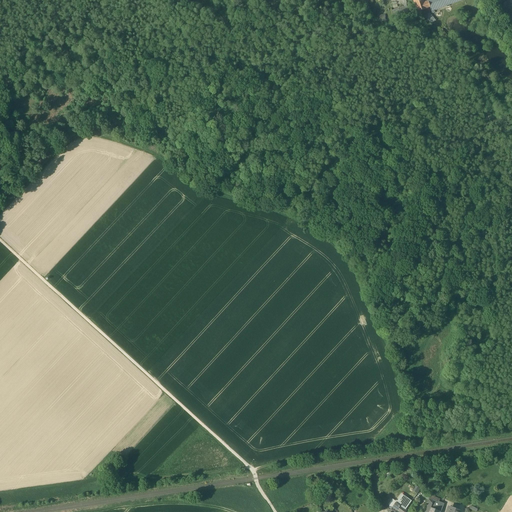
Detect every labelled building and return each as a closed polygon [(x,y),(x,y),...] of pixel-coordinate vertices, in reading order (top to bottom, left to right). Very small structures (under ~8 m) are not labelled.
[(463,0),(426,0),(428,2),(430,8),(431,12),(464,0),(463,0)] [(424,3),(415,6),(417,12),(430,8),(428,2),(424,3)] [(429,12),(425,16),(431,24),(436,21),(429,12)] [(412,490),(417,494),(421,488),(415,485),(412,490)] [(411,502),(402,495),(397,501),(399,502),(399,503),(407,508),(411,502)] [(431,496),(424,511),(439,511),(440,511),(441,511),(443,505),(434,501),(435,498),(431,496)] [(407,508),(399,503),(399,502),(397,501),(393,508),(398,511),(404,511),(406,510),(405,510),(407,508)]
